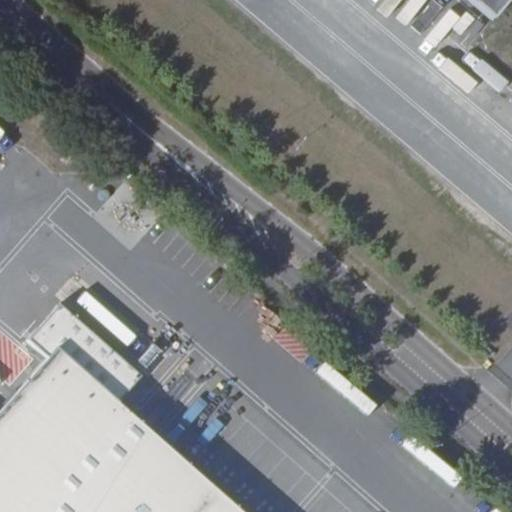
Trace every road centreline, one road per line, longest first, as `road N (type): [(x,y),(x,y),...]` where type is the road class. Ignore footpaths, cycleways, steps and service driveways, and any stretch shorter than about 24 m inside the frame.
road 1 (unclassified): [(140,125),(235,227),(511,470)]
road 2 (unclassified): [(511,425),(266,210),(140,125)]
road 3 (unclassified): [(140,125),(0,6)]
